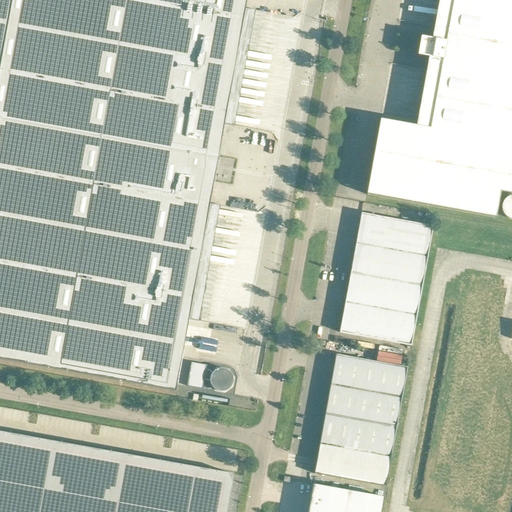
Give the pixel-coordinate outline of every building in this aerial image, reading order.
[(0,0),(0,359),(176,391),(189,319),(195,320),(216,205),(210,204),(224,124),(231,125),(252,10),(245,9),(246,0),(0,0)] [(511,0),(439,0),(432,39),(421,37),(421,38),(422,38),(421,44),(418,44),(417,49),(420,49),(419,55),(418,55),(417,56),(429,58),(416,127),(380,120),(367,195),(496,218),(500,192),(511,194),(511,0)] [(361,213),(350,273),(422,286),(433,226),(361,213)] [(411,346),(422,286),(350,273),(340,333),(411,346)] [(336,354),(325,414),(397,427),(407,367),(336,354)] [(191,362),(187,386),(203,389),(207,365),(191,362)] [(397,427),(325,414),(314,474),(386,487),(397,427)] [(0,511),(227,511),(234,475),(0,432),(0,511)] [(381,511),(384,497),(314,484),(313,484),(313,485),(308,511),(381,511)]
